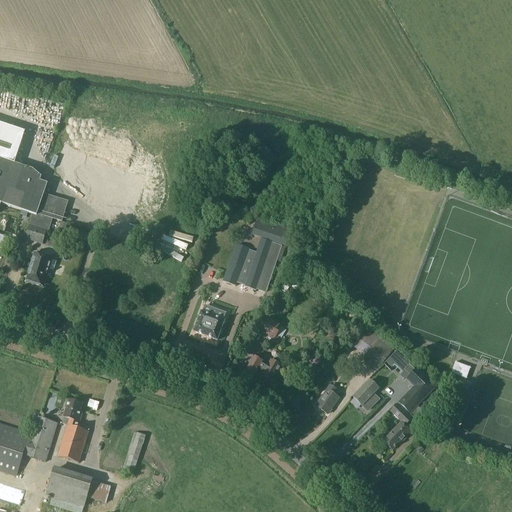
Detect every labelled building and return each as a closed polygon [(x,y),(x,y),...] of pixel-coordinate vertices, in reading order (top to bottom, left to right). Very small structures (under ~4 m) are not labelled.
[(41,106),(57,106),(57,98),(41,98),(41,106)] [(59,162),(69,134),(56,129),(46,157),(59,162)] [(16,190),(24,168),(14,165),(23,141),(0,132),(0,206),(1,204),(0,204),(0,202),(6,186),(16,190)] [(0,202),(0,204),(1,204),(21,211),(36,217),(37,214),(53,219),(61,222),(68,202),(44,195),(47,185),(48,185),(48,184),(32,171),(24,168),(16,190),(6,186),(0,202)] [(36,217),(21,211),(20,215),(31,219),(24,240),(42,245),(47,231),(49,232),(53,219),(37,214),(36,217)] [(287,247),(291,236),(293,231),(256,219),(251,236),(260,239),(256,252),(234,245),(221,283),(235,288),(237,283),(266,293),(282,245),(287,247)] [(47,277),(52,259),(34,254),(29,271),(31,271),(28,281),(42,285),(45,276),(47,277)] [(193,332),(217,341),(225,321),(201,312),(193,332)] [(275,340),(283,326),(266,316),(257,329),(275,340)] [(393,350),(376,337),(359,357),(377,371),(393,350)] [(258,360),(265,350),(259,347),(253,357),(245,371),(255,377),(260,370),(264,373),(263,374),(273,381),(281,367),(271,361),(267,367),(263,364),(264,363),(258,360)] [(466,379),(470,368),(457,364),(455,363),(451,374),(459,377),(465,380),(466,379)] [(399,402),(410,414),(436,386),(417,368),(406,380),(414,387),(399,402)] [(378,390),(372,384),(367,390),(364,387),(353,398),(361,406),(372,395),(373,395),(378,390)] [(334,395),(336,391),(330,386),(316,407),(327,415),(339,398),(334,395)] [(448,396),(440,388),(416,413),(424,421),(448,396)] [(82,405),(69,401),(62,424),(67,426),(57,457),(79,464),(89,432),(78,429),(80,422),(77,422),(82,405)] [(415,422),(412,419),(397,405),(390,412),(401,423),(383,442),(392,451),(404,439),(405,440),(412,432),(408,427),(407,429),(405,427),(408,423),(411,426),(415,422)] [(23,456),(46,463),(58,424),(34,416),(28,434),(0,424),(0,459),(20,466),(23,456)] [(135,433),(122,472),(133,475),(146,436),(135,433)] [(92,482),(93,480),(54,468),(45,496),(52,498),(50,505),(72,511),(82,511),(84,508),(87,498),(106,504),(111,487),(92,482)]
